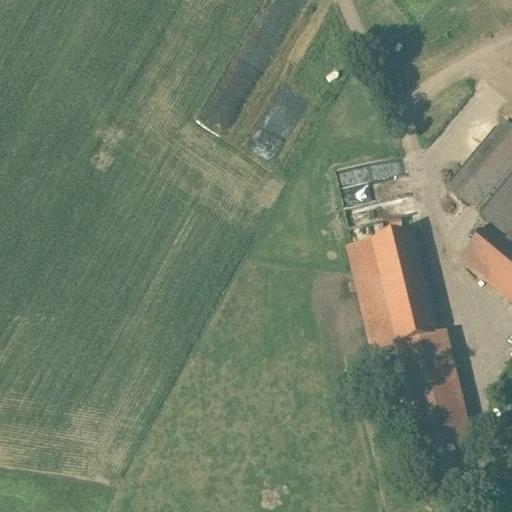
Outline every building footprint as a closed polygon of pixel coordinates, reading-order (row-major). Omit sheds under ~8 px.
[(511,130),(505,124),(448,192),(491,228),(492,227),(511,243),(511,130)] [(347,208),(399,197),(395,178),(406,176),(402,158),(339,172),(347,208)] [(511,243),(492,227),(491,228),(461,264),(511,306),(511,243)] [(412,234),(349,248),(374,354),(397,348),(415,344),(437,339),(412,234)] [(437,339),(415,344),(420,366),(442,360),(437,339)] [(442,360),(420,366),(415,344),(397,348),(421,457),(441,452),(436,430),(457,425),(442,360)] [(457,425),(436,430),(441,452),(462,447),(457,425)]
